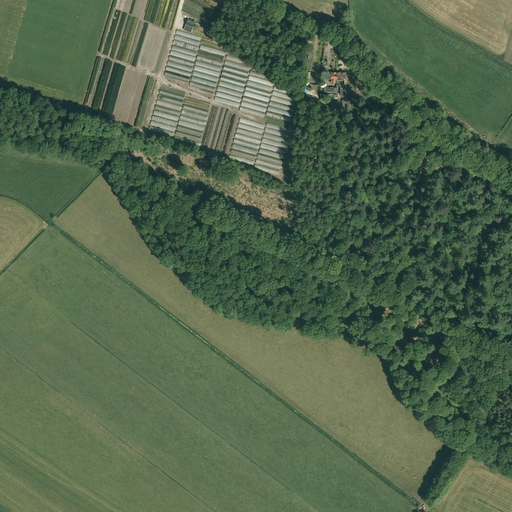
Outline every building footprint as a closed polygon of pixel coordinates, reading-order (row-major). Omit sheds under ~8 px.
[(191,33),(195,23),(188,19),(184,29),(191,33)] [(179,35),(173,57),(178,59),(179,55),(180,55),(182,50),(183,50),(182,54),(187,55),(188,51),(194,53),(198,54),(200,49),(201,50),(203,41),(179,35)] [(170,69),(168,79),(191,84),(193,77),(190,77),(189,80),(186,79),(187,74),(194,76),(195,71),(171,65),(170,69)] [(251,82),(253,73),(229,67),(228,70),(227,70),(226,75),(227,76),(226,79),(236,82),(235,85),(224,82),(223,85),(246,90),(247,87),(249,87),(250,82),(251,82)] [(343,73),(337,72),(337,80),(339,80),(339,83),(339,86),(340,86),(340,95),(346,95),(346,84),(343,84),(343,83),(343,80),(343,73)] [(219,86),(220,83),(196,75),(195,78),(219,86)] [(276,96),(277,88),(265,87),(265,91),(261,90),(260,94),(276,96)] [(244,117),(268,124),(273,106),(268,105),(266,113),(255,110),(254,115),(245,112),(244,117)]
